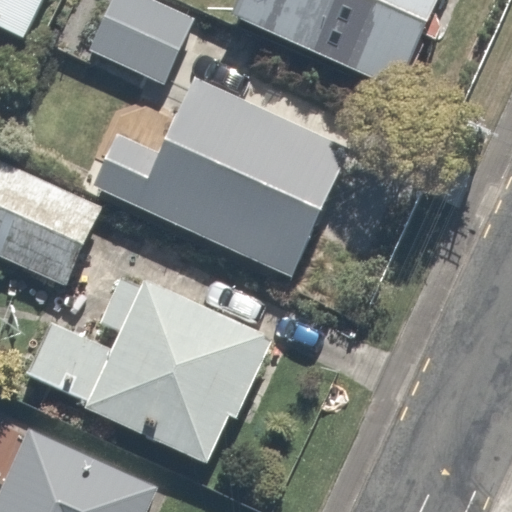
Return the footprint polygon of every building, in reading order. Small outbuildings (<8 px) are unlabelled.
[(0,0),(0,22),(35,39),(54,0),(0,0)] [(156,0),(104,0),(79,52),(161,91),(195,18),(156,0)] [(241,0),(236,13),(256,23),(405,93),(448,0),(241,0)] [(173,143),(127,120),(95,185),(290,281),(360,141),(211,67),(173,143)] [(105,202),(0,158),(0,265),(68,293),(105,202)] [(53,316),(24,377),(209,466),(271,337),(127,269),(95,336),(53,316)] [(149,511),(159,492),(26,427),(0,481),(0,511),(149,511)]
